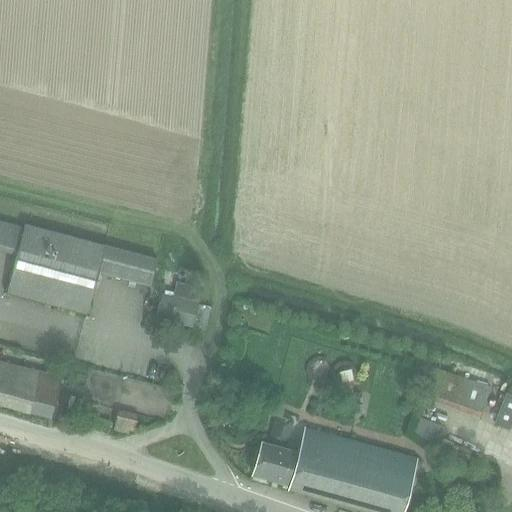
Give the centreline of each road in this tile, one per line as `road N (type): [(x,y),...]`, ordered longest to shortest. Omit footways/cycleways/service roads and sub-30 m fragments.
road 1 (tertiary): [(283,511),(0,425)]
road 2 (track): [(201,358),(220,272),(184,232),(116,209),(122,170)]
